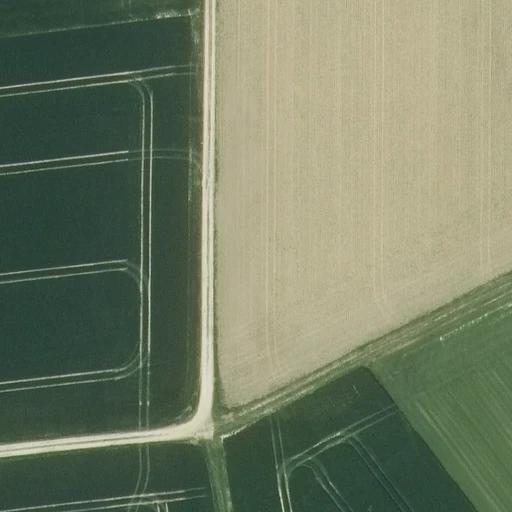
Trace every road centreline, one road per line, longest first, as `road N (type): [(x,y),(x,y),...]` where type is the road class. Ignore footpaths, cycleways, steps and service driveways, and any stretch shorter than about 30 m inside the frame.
road 1 (track): [(511,280),(230,421),(0,451)]
road 2 (track): [(222,511),(205,428),(210,0)]
